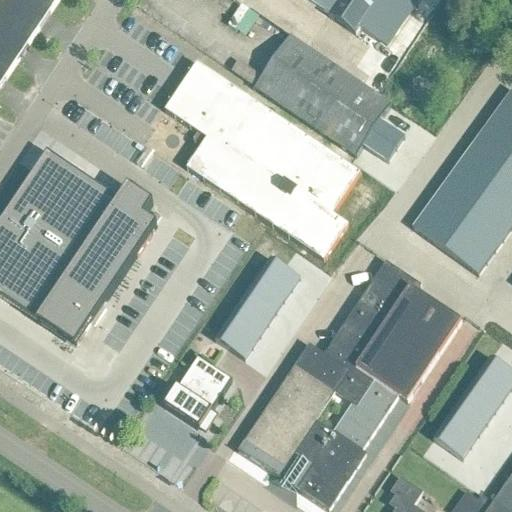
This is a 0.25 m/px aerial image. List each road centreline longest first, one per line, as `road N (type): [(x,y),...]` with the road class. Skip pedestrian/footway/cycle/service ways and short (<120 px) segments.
road 1 (unclassified): [(0,177),(120,0)]
road 2 (unknown): [(383,229),(511,310)]
road 3 (secondary): [(103,511),(0,445)]
